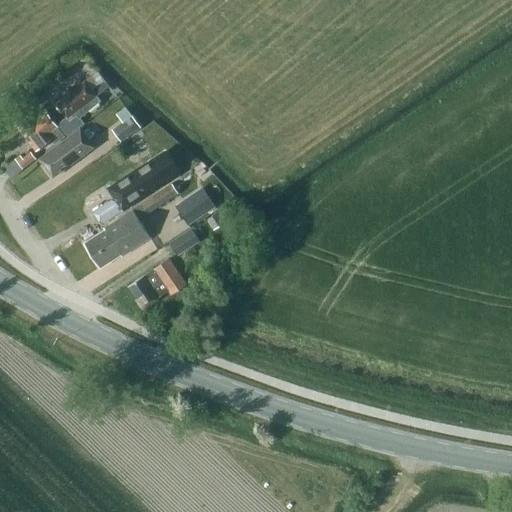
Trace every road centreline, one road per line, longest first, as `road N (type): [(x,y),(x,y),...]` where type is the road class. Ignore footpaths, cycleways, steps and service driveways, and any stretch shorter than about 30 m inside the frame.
road 1 (primary): [(511,465),(380,439),(263,404),(67,320)]
road 2 (residential): [(67,320),(46,265),(0,202)]
